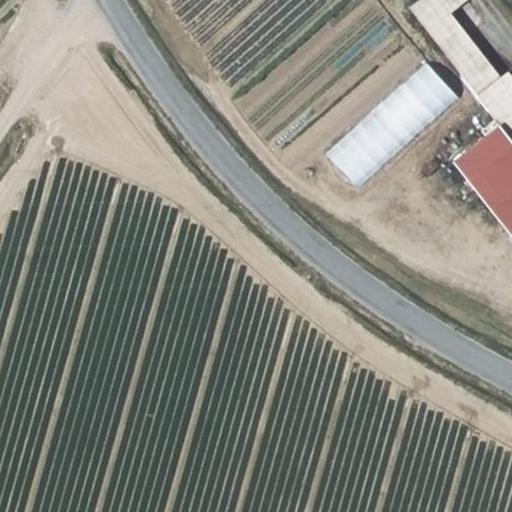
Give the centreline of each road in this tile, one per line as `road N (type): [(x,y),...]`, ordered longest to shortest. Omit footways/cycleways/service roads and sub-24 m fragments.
road 1 (tertiary): [(511,375),(348,279),(233,179),(105,0)]
road 2 (track): [(0,140),(100,0)]
